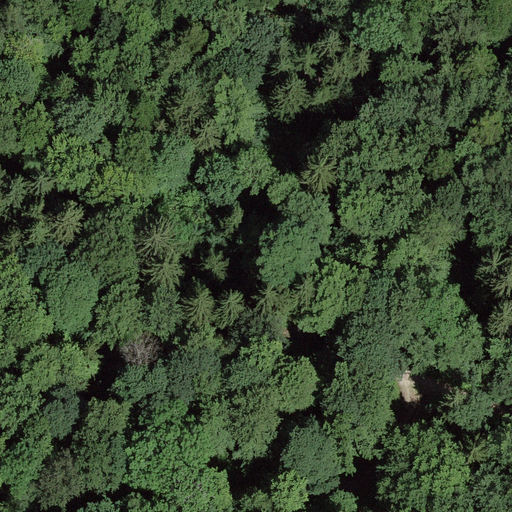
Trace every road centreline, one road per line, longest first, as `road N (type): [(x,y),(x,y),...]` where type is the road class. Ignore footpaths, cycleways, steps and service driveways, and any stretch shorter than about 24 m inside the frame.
road 1 (track): [(511,372),(448,334),(358,241),(246,172),(0,169)]
road 2 (track): [(0,326),(71,345),(180,354),(290,334),(358,332),(392,353),(409,378),(511,411)]
road 3 (track): [(129,511),(193,500),(328,498),(365,483),(390,468),(416,419),(409,378)]
